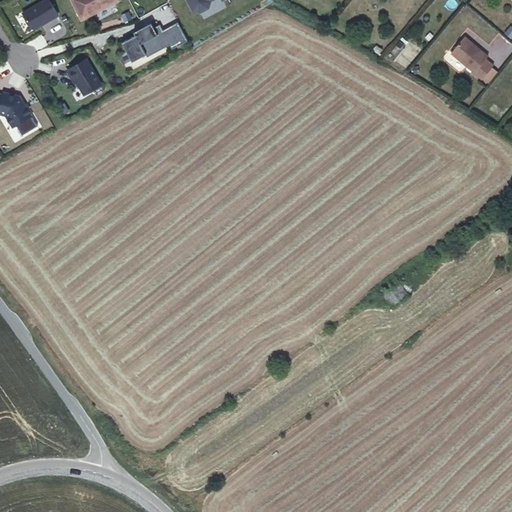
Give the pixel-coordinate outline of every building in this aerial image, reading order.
[(48,0),(44,0),(22,13),(31,28),(35,29),(41,25),(41,24),(45,21),(45,23),(58,15),(48,0)] [(71,0),(81,20),(119,0),(71,0)] [(186,0),(193,11),(200,13),(208,8),(210,1),(212,0),(222,0),(186,0)] [(192,48),(182,30),(168,38),(164,33),(159,36),(156,31),(139,41),(141,44),(127,52),(138,71),(151,63),(168,54),(169,56),(174,53),(177,57),(192,48)] [(448,51),(480,77),(491,63),(483,57),(485,54),(461,35),(448,51)] [(151,63),(152,66),(169,56),(168,54),(151,63)] [(86,58),(67,69),(74,81),(76,80),(84,94),(101,83),(86,58)] [(3,94),(0,93),(0,112),(5,114),(12,126),(15,124),(18,123),(24,133),(37,125),(24,104),(21,103),(19,99),(20,98),(19,96),(4,92),(3,94)] [(486,99),(480,106),(492,117),(498,109),(486,99)] [(18,123),(15,124),(21,134),(24,133),(18,123)] [(397,283),(383,293),(391,305),(406,295),(397,283)]
